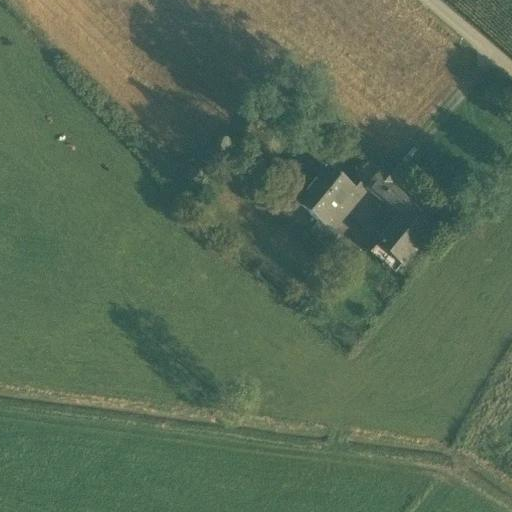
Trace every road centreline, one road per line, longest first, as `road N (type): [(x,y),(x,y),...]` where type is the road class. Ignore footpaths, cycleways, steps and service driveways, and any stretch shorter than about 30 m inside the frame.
road 1 (track): [(486,62),(393,174)]
road 2 (unclassified): [(511,85),(418,0)]
